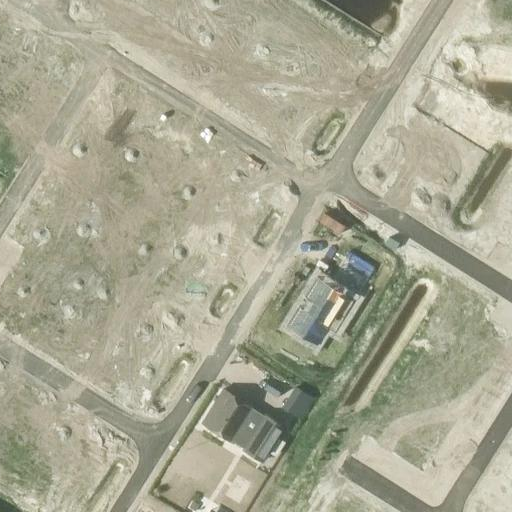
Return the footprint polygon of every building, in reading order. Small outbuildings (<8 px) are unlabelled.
[(73,0),(69,7),(94,21),(106,0),(73,0)] [(186,4),(165,38),(185,51),(207,17),(186,4)] [(207,17),(185,51),(206,63),(227,30),(207,17)] [(23,50),(0,87),(23,102),(47,65),(23,50)] [(261,65),(240,99),(260,112),(281,78),(261,65)] [(281,78),(260,112),(280,124),(302,90),(281,78)] [(103,103),(90,123),(124,144),(137,124),(103,103)] [(90,123),(78,144),(112,165),(124,144),(90,123)] [(216,174),(203,194),(237,215),(250,195),(216,174)] [(42,178),(29,198),(63,219),(76,199),(42,178)] [(203,194),(190,214),(224,236),(237,215),(203,194)] [(29,198),(16,218),(50,240),(63,219),(29,198)] [(341,206),(320,246),(384,282),(407,243),(341,206)] [(155,249),(142,269),(176,290),(189,270),(155,249)] [(142,269),(129,289),(163,311),(176,290),(142,269)] [(2,293),(0,296),(0,329),(6,333),(28,299),(7,286),(2,293)] [(28,299),(6,333),(27,346),(48,312),(28,299)] [(48,312),(27,346),(47,359),(68,325),(48,312)] [(68,325),(47,359),(67,372),(72,365),(89,338),(68,325)] [(89,338),(72,365),(92,377),(113,344),(93,331),(89,338)] [(113,344),(92,377),(113,391),(135,357),(113,344)] [(283,415),(306,426),(321,395),(270,370),(262,385),(291,399),(283,415)] [(284,429),(223,389),(201,422),(262,462),(284,429)] [(0,395),(0,431),(16,406),(0,395)] [(276,440),(269,452),(274,456),(282,443),(276,440)] [(54,443),(30,481),(54,496),(77,458),(54,443)] [(226,511),(206,499),(198,511),(226,511)]
